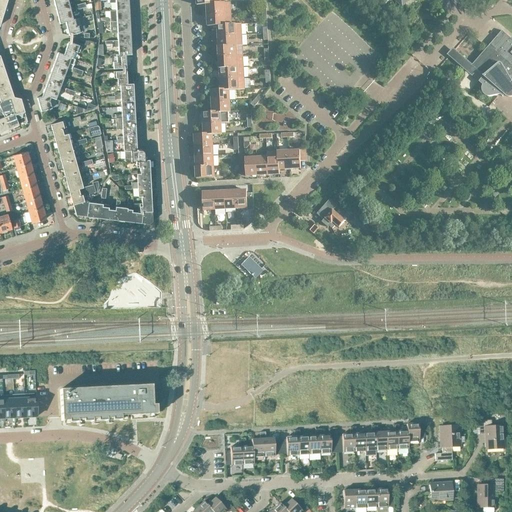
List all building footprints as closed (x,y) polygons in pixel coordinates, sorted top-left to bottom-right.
[(67,0),(59,0),(54,1),(57,12),(70,9),(67,0)] [(116,2),(116,10),(128,10),(127,0),(109,0),(110,3),(116,2)] [(224,2),(215,2),(214,2),(214,3),(205,4),(205,5),(206,14),(231,13),(231,2),(224,3),(224,2)] [(70,9),(57,12),(60,23),(65,21),(73,19),(70,9)] [(116,10),(110,10),(110,18),(97,19),(97,22),(110,22),(129,21),(128,10),(116,10)] [(206,26),(216,26),(215,25),(225,25),(225,24),(231,24),(231,13),(206,14),(206,26)] [(74,19),(73,19),(65,21),(69,34),(82,31),(81,25),(76,26),(74,19)] [(130,32),(129,21),(110,22),(111,33),(117,32),(130,32)] [(215,25),(216,26),(216,36),(242,35),(241,24),(235,24),(235,23),(231,24),(225,24),(225,25),(215,25)] [(479,82),(483,86),(482,86),(482,87),(482,88),(482,89),(482,90),(482,91),(482,92),(482,93),(483,93),(483,94),(483,95),(484,95),(485,96),(486,97),(487,97),(488,97),(490,97),(500,95),(503,98),(503,97),(501,96),(504,96),(505,97),(506,97),(507,98),(508,98),(509,98),(511,98),(511,97),(511,39),(502,31),(492,43),(498,48),(477,71),(486,79),(482,84),(479,82)] [(130,32),(117,32),(118,41),(112,41),(105,41),(105,44),(112,44),(130,43),(130,32)] [(217,47),(242,46),(242,35),(216,36),(217,47)] [(64,54),(72,58),(75,51),(79,53),(81,46),(69,42),(64,54)] [(119,54),(118,54),(125,54),(131,54),(130,43),(112,44),(112,47),(118,46),(119,54)] [(217,58),(243,57),(242,46),(217,47),(217,58)] [(58,52),(54,63),(67,68),(69,69),(69,71),(82,75),(83,71),(73,68),(76,59),(72,58),(64,54),(58,52)] [(126,68),(125,54),(118,54),(110,54),(110,57),(110,62),(113,61),(114,68),(126,68)] [(218,69),(244,67),(243,57),(217,58),(218,69)] [(67,68),(54,63),(51,73),(63,78),(67,68)] [(244,78),(244,67),(218,69),(219,80),(238,79),(244,78)] [(114,85),(126,84),(126,71),(114,72),(114,78),(118,78),(118,82),(111,82),(103,82),(103,86),(114,85)] [(47,84),(60,88),(63,78),(51,73),(47,84)] [(7,76),(0,78),(0,90),(10,87),(7,76)] [(228,90),(229,90),(239,89),(238,79),(219,80),(219,89),(219,90),(228,89),(228,90)] [(115,96),(133,95),(132,83),(126,84),(114,85),(115,93),(115,96)] [(56,99),(60,88),(47,84),(43,94),(51,97),(56,99)] [(10,87),(0,90),(0,99),(1,102),(11,98),(14,97),(10,87)] [(219,90),(219,89),(210,90),(211,101),(229,100),(229,90),(228,90),(228,89),(219,90)] [(49,100),(51,97),(43,94),(42,96),(37,97),(41,111),(43,110),(44,115),(48,114),(50,121),(55,120),(49,100)] [(254,99),(258,102),(262,97),(258,94),(254,99)] [(115,96),(108,96),(108,101),(115,100),(115,99),(121,99),(122,107),(134,106),(133,95),(115,96)] [(21,98),(14,97),(11,98),(13,106),(14,112),(16,119),(21,118),(22,122),(25,124),(27,121),(21,98)] [(211,112),(220,112),(221,112),(228,112),(230,112),(229,100),(211,101),(211,112)] [(0,104),(0,106),(8,129),(19,125),(16,119),(14,112),(13,106),(7,108),(5,103),(0,104)] [(0,131),(8,129),(0,106),(0,114),(1,117),(0,117),(0,131)] [(76,106),(75,108),(76,114),(89,110),(86,109),(76,106)] [(134,117),(134,106),(122,107),(122,115),(115,115),(115,118),(134,117)] [(211,112),(202,112),(202,125),(221,124),(229,123),(228,112),(221,112),(220,112),(211,112)] [(134,117),(115,118),(116,129),(123,128),(123,129),(135,128),(134,117)] [(55,137),(68,134),(66,127),(64,121),(51,124),(55,137)] [(212,134),(213,135),(222,134),(221,124),(202,125),(203,134),(203,135),(212,134)] [(101,134),(99,126),(98,126),(93,127),(88,128),(90,136),(101,134)] [(136,139),(135,128),(123,129),(123,136),(117,137),(117,140),(136,139)] [(71,145),(68,134),(55,137),(58,148),(71,145)] [(203,135),(203,134),(194,134),(195,146),(213,145),(213,135),(212,134),(203,135)] [(100,136),(94,138),(96,149),(103,148),(100,136)] [(124,151),(131,150),(136,150),(136,149),(136,139),(117,140),(117,143),(123,142),(124,151)] [(107,140),(104,140),(106,151),(113,151),(112,140),(107,140)] [(77,143),(71,145),(58,148),(60,159),(74,155),(79,154),(77,143)] [(196,157),(214,156),(213,145),(195,146),(196,157)] [(131,150),(131,158),(125,159),(125,162),(126,162),(135,161),(145,160),(145,154),(144,154),(144,153),(144,152),(143,151),(142,151),(141,150),(140,150),(139,150),(138,150),(137,150),(137,149),(136,149),(136,150),(131,150)] [(289,151),(290,170),(300,169),(299,161),(306,161),(305,150),(299,150),(299,151),(289,151)] [(290,170),(289,151),(277,152),(278,156),(279,170),(290,170)] [(16,167),(30,163),(27,152),(13,156),(16,167)] [(279,174),(279,170),(278,156),(271,157),(271,153),(267,154),(267,157),(268,174),(279,174)] [(77,166),(74,155),(60,159),(63,169),(77,166)] [(196,167),(214,166),(214,156),(196,157),(196,167)] [(246,176),(258,175),(257,157),(245,158),(246,176)] [(258,175),(268,174),(267,157),(257,157),(258,175)] [(137,170),(137,174),(141,174),(149,174),(149,160),(145,160),(135,161),(135,162),(136,162),(136,167),(140,167),(140,170),(137,170)] [(19,178),(33,174),(30,163),(16,167),(19,178)] [(80,176),(77,166),(63,169),(66,180),(80,176)] [(215,178),(214,166),(196,167),(197,179),(215,178)] [(22,189),(36,185),(33,174),(19,178),(22,189)] [(141,174),(137,174),(137,182),(131,183),(131,185),(131,186),(150,185),(149,174),(141,174)] [(80,176),(66,180),(69,191),(83,187),(80,176)] [(87,200),(89,202),(91,200),(89,194),(95,192),(95,191),(97,190),(99,185),(97,181),(93,182),(93,184),(83,187),(69,191),(73,204),(87,200)] [(39,196),(36,185),(22,189),(25,200),(39,196)] [(131,186),(131,185),(125,186),(125,189),(137,188),(138,197),(141,196),(151,196),(150,185),(131,186)] [(96,203),(89,202),(87,216),(101,217),(102,204),(103,198),(105,198),(106,188),(102,188),(100,203),(96,203)] [(236,191),(237,209),(248,208),(247,190),(236,191)] [(215,210),(226,209),(225,191),(214,192),(215,210)] [(226,209),(237,209),(236,191),(225,191),(226,209)] [(203,210),(215,210),(214,192),(203,192),(203,196),(196,196),(197,208),(203,208),(203,210)] [(2,197),(5,207),(10,205),(8,195),(2,197)] [(28,211),(43,208),(39,196),(25,200),(28,211)] [(151,196),(141,196),(142,204),(133,204),(133,207),(140,207),(140,212),(151,211),(151,196)] [(336,205),(329,199),(316,214),(323,220),(321,222),(327,227),(329,226),(332,229),(336,225),(339,227),(347,217),(345,215),(347,211),(342,207),(336,214),(332,210),(336,205)] [(87,200),(73,204),(76,214),(87,216),(89,202),(87,200)] [(117,200),(116,210),(114,219),(126,221),(127,208),(119,207),(120,201),(117,200)] [(128,203),(127,208),(126,221),(141,222),(140,213),(131,212),(132,209),(131,209),(132,203),(128,203)] [(109,205),(102,204),(101,217),(114,219),(116,210),(108,209),(109,205)] [(46,219),(43,208),(28,211),(31,222),(46,219)] [(151,211),(140,212),(140,213),(141,222),(149,223),(152,220),(151,211)] [(0,216),(0,232),(11,229),(7,214),(0,216)] [(352,220),(360,228),(364,223),(357,216),(352,220)] [(318,229),(310,222),(305,227),(311,232),(309,233),(312,236),(318,229)] [(249,257),(242,265),(253,276),(254,277),(262,269),(249,257)] [(151,385),(135,386),(135,390),(72,393),(72,389),(60,390),(61,421),(68,421),(68,423),(77,422),(77,420),(79,420),(82,420),(83,422),(92,422),(92,420),(97,419),(97,421),(106,421),(106,419),(111,419),(111,421),(120,420),(120,416),(131,416),(131,420),(153,419),(152,415),(156,414),(156,405),(152,405),(151,385)] [(14,395),(15,418),(25,417),(25,399),(25,394),(14,395)] [(15,418),(14,395),(3,395),(4,418),(15,418)] [(25,399),(25,417),(37,417),(36,398),(25,399)] [(487,450),(503,449),(502,425),(491,426),(491,420),(478,421),(479,434),(486,434),(487,450)] [(406,424),(407,431),(407,442),(408,442),(419,441),(419,438),(424,437),(424,427),(424,423),(406,424)] [(463,425),(439,427),(441,447),(442,447),(442,453),(435,454),(435,461),(449,460),(448,447),(460,446),(459,426),(463,426),(463,425)] [(350,427),(350,434),(353,434),(354,452),(365,451),(363,433),(356,433),(355,427),(350,427)] [(408,448),(408,442),(407,442),(407,431),(399,431),(399,428),(393,428),(393,431),(396,431),(397,449),(408,448)] [(318,436),(321,435),(321,429),(315,429),(316,436),(308,436),(309,454),(319,453),(318,436)] [(371,429),(372,432),(374,433),(375,450),(386,450),(385,432),(377,432),(377,429),(371,429)] [(294,430),(294,437),(297,437),(298,455),(309,454),(308,436),(300,437),(299,430),(294,430)] [(396,431),(393,431),(385,432),(386,450),(397,449),(396,431)] [(262,439),(265,438),(265,432),(259,432),(260,439),(251,439),(252,446),(253,457),(263,457),(262,439)] [(374,433),(372,432),(363,433),(365,451),(365,456),(376,455),(375,450),(374,433)] [(353,434),(350,434),(342,434),(342,436),(336,436),(336,451),(343,451),(343,452),(354,452),(353,434)] [(330,435),(321,435),(318,436),(319,453),(331,453),(331,451),(336,451),(336,436),(330,437),(330,435)] [(297,437),(294,437),(286,437),(286,439),(280,440),(280,454),(287,454),(287,455),(298,455),(297,437)] [(274,438),(265,438),(262,439),(263,457),(275,456),(275,454),(280,454),(280,440),(274,440),(274,438)] [(238,440),(238,447),(241,447),(242,464),(253,464),(253,457),(252,446),(244,446),(244,440),(238,440)] [(231,465),(242,464),(241,447),(238,447),(230,447),(230,451),(224,451),(225,466),(231,465)] [(503,486),(503,478),(490,478),(490,485),(477,485),(477,507),(494,507),(494,486),(503,486)] [(443,483),(430,484),(430,483),(429,483),(431,501),(452,500),(451,482),(443,482),(443,483)] [(355,508),(365,507),(365,489),(354,490),(355,508)] [(365,507),(376,507),(376,489),(365,489),(365,507)] [(376,489),(376,507),(377,507),(376,511),(387,511),(387,507),(394,506),(393,492),(387,492),(387,489),(376,489)] [(344,508),(355,508),(354,490),(343,490),(344,508)] [(219,493),(207,505),(212,511),(225,511),(232,506),(219,493)] [(291,499),(283,506),(283,507),(287,511),(303,511),(308,508),(298,497),(293,502),(291,499)] [(197,511),(212,511),(207,505),(203,501),(195,509),(197,511)] [(287,511),(283,507),(283,506),(280,503),(271,511),(272,511),(287,511)]
